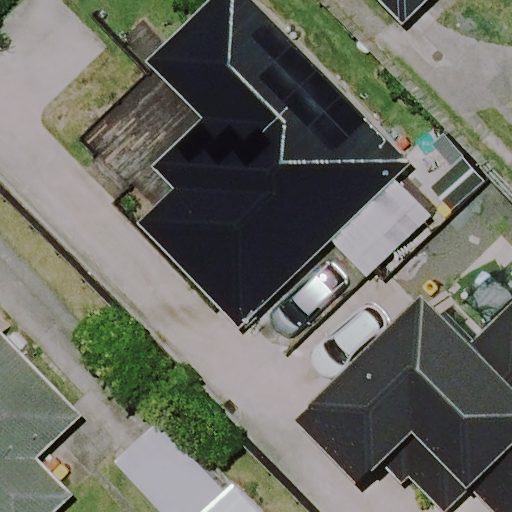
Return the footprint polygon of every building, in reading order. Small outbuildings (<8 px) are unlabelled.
[(412,166),(260,0),(217,0),(153,60),(208,120),(161,164),(181,186),(141,222),(239,329),(336,240),(378,285),(415,251),(371,203),(412,166)] [(435,0),(382,0),(408,26),(435,0)] [(70,415),(0,339),(0,511),(44,511),(69,489),(32,450),(70,415)] [(134,511),(216,511),(239,490),(169,417),(104,480),(134,511)] [(261,511),(239,490),(216,511),(261,511)]
